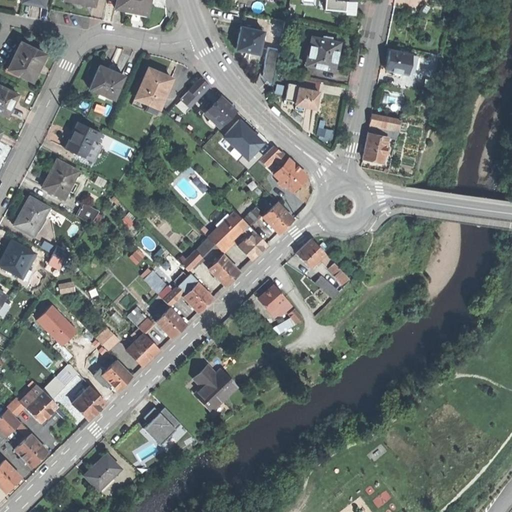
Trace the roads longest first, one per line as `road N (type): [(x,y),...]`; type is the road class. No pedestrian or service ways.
road 1 (tertiary): [(8,511),(295,232),(323,214)]
road 2 (secondary): [(334,184),(229,83),(198,35)]
road 3 (residential): [(345,183),(381,0)]
road 4 (residential): [(86,40),(0,195)]
road 5 (secondary): [(511,213),(363,197)]
